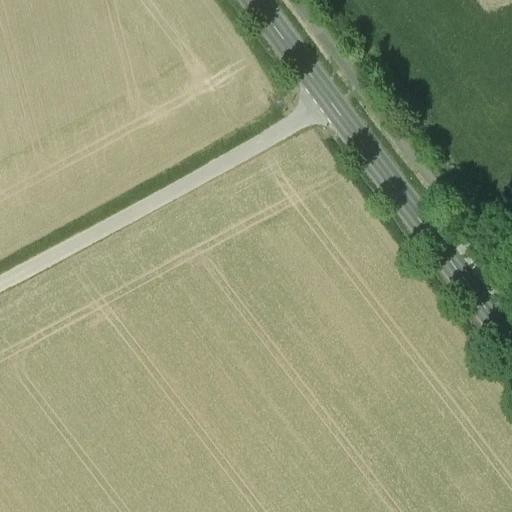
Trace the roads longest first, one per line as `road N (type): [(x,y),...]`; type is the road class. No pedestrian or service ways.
road 1 (secondary): [(255,0),(511,343)]
road 2 (track): [(0,284),(331,101)]
